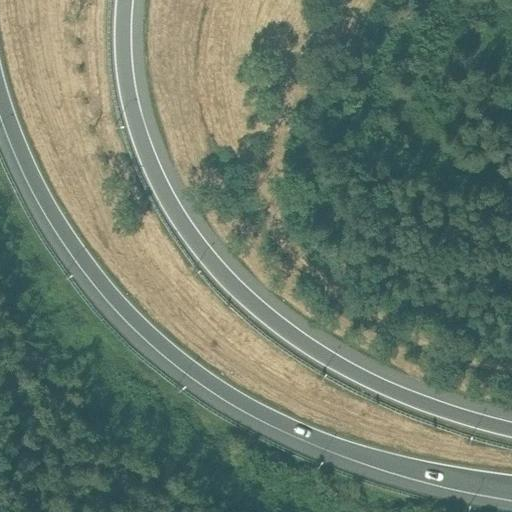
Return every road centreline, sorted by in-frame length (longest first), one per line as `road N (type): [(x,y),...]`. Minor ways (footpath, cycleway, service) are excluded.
road 1 (motorway): [(0,85),(62,224),(122,303),(173,351),(231,396),(319,441),(511,490)]
road 2 (motorway): [(511,430),(375,382),(269,314),(226,273),(162,185),(138,125),(129,0)]
